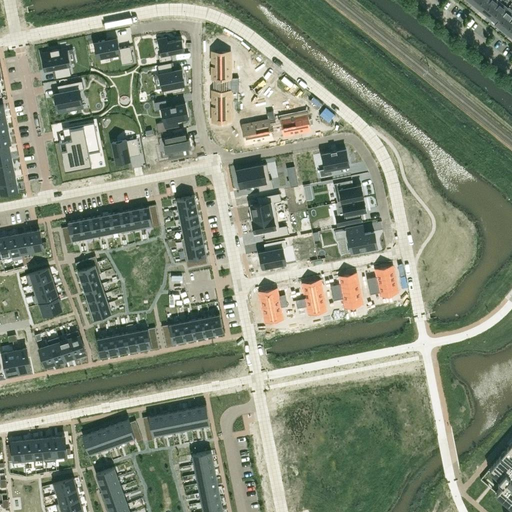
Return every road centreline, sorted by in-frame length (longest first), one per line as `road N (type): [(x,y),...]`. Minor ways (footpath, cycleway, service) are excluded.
road 1 (residential): [(215,165),(355,142),(375,174),(392,247),(388,255),(238,284)]
road 2 (residential): [(49,200),(6,0)]
road 3 (residential): [(215,165),(197,26),(133,30)]
road 4 (residential): [(215,165),(49,200)]
road 5 (residential): [(241,511),(227,422),(261,405)]
road 6 (residential): [(261,405),(238,284)]
road 7 (residential): [(238,284),(215,165)]
